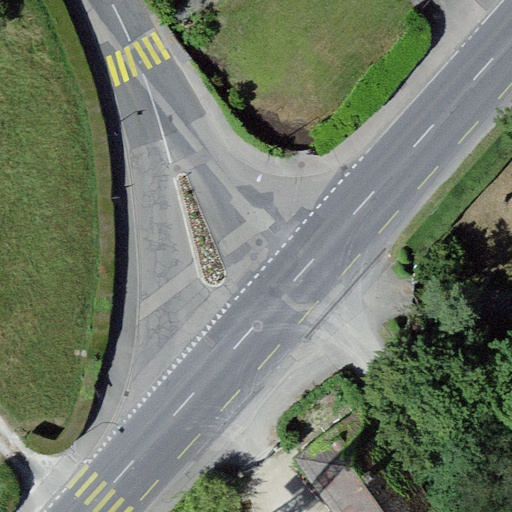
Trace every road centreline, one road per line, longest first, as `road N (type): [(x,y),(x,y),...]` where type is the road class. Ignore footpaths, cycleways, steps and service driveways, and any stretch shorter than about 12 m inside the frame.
road 1 (primary): [(254,331),(511,41)]
road 2 (tertiary): [(254,331),(100,0)]
road 3 (primary): [(93,511),(254,331)]
